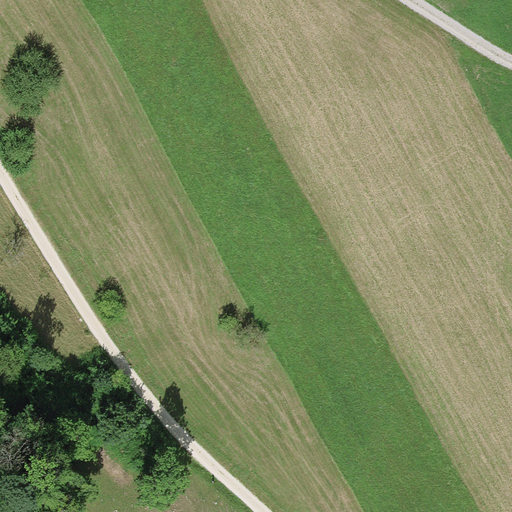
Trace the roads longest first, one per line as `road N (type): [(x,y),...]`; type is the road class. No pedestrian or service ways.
road 1 (track): [(0,173),(118,369),(253,511)]
road 2 (track): [(406,0),(511,63)]
